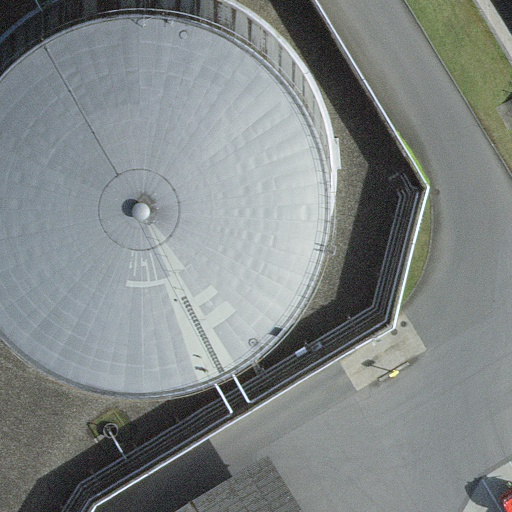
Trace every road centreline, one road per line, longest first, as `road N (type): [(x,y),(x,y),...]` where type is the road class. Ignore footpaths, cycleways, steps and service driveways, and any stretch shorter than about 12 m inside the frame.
road 1 (unknown): [(393,0),(487,139),(505,214),(488,273),(380,401)]
road 2 (unknown): [(380,401),(201,479),(158,511)]
road 3 (unknown): [(430,511),(380,401)]
